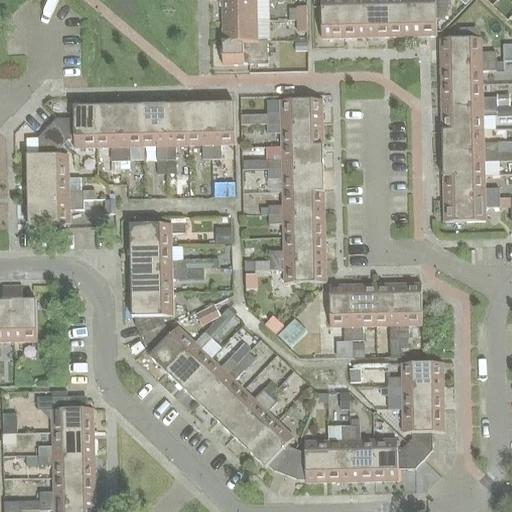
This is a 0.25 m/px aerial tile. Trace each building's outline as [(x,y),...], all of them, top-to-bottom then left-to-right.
[(320,0),(321,41),(345,40),(343,0),(320,0)] [(343,0),(345,40),(368,40),(366,0),(343,0)] [(366,0),(368,40),(390,39),(389,0),(366,0)] [(389,0),(390,39),(413,39),(412,0),(389,0)] [(412,0),(413,39),(436,38),(435,0),(412,0)] [(222,2),(222,5),(223,23),(257,23),(257,1),(222,2)] [(297,9),(297,22),(307,21),(306,9),(297,9)] [(307,21),(297,22),(298,34),(307,34),(307,21)] [(223,23),(223,42),(223,44),(223,45),(258,44),(258,43),(257,23),(223,23)] [(459,41),(477,41),(477,31),(459,31),(459,41)] [(481,55),(481,41),(477,41),(459,41),(440,41),(440,65),(496,64),(496,54),(481,55)] [(223,45),(223,44),(222,44),(223,68),(268,66),(267,43),(258,43),(258,44),(223,45)] [(307,44),(295,44),(295,52),(307,52),(307,51),(307,44)] [(496,73),(496,64),(440,65),(441,88),(482,87),(482,73),(496,73)] [(482,100),(482,87),(441,88),(441,110),(497,109),(497,100),(482,100)] [(509,100),(497,101),(497,109),(509,108),(509,100)] [(241,127),(266,126),(322,125),(321,102),(280,103),(281,117),(241,118),(241,127)] [(203,162),(212,162),(211,106),(188,107),(189,148),(202,147),(203,162)] [(235,147),(234,106),(211,106),(212,162),(221,161),(221,147),(235,147)] [(165,107),(142,108),(143,149),(157,148),(157,163),(166,163),(165,107)] [(188,107),(165,107),(166,163),(176,162),(175,148),(189,148),(188,107)] [(111,164),(120,164),(119,108),(97,109),(98,150),(111,149),(111,164)] [(130,149),(143,149),(142,108),(119,108),(120,164),(130,163),(130,149)] [(511,108),(497,109),(497,119),(511,118),(511,108)] [(52,125),(47,131),(64,146),(68,142),(74,142),(74,150),(98,150),(97,109),(73,109),(74,121),(56,121),(52,125)] [(497,119),(497,109),(441,110),(442,133),(483,132),(483,119),(497,119)] [(281,136),(281,149),(323,148),(322,125),(266,126),(267,136),(281,136)] [(64,146),(47,131),(38,140),(38,158),(27,158),(27,181),(68,180),(68,157),(60,157),(59,151),(64,146)] [(483,146),(483,132),(442,133),(442,156),(498,155),(498,145),(483,146)] [(267,162),(268,172),(323,171),(323,148),(281,149),(266,149),(266,162),(267,162)] [(511,154),(498,155),(498,164),(499,164),(511,163),(511,154)] [(498,164),(498,155),(442,156),(443,179),(484,178),(484,164),(498,164)] [(166,163),(157,163),(157,177),(167,176),(167,164),(166,163)] [(177,164),(167,164),(167,176),(177,176),(177,164)] [(282,181),(283,194),(324,193),(323,171),(268,172),(268,181),(282,181)] [(484,191),(484,178),(443,179),(443,201),(499,200),(499,191),(484,191)] [(68,180),(27,181),(28,204),(83,203),(83,194),(83,193),(69,194),(68,180)] [(235,185),(214,186),(214,200),(235,199),(235,185)] [(95,193),(83,194),(83,203),(95,203),(95,193)] [(268,208),(269,218),(324,216),(324,193),(283,194),(283,208),(268,208)] [(250,197),(250,207),(275,207),(275,196),(250,197)] [(499,210),(499,200),(443,201),(444,225),(485,224),(485,210),(499,210)] [(83,203),(28,204),(28,228),(70,226),(69,213),(84,212),(83,203)] [(114,203),(104,203),(105,218),(115,218),(114,203)] [(283,227),(283,240),(325,239),(324,216),(269,218),(269,227),(283,227)] [(130,227),(130,250),(171,250),(171,236),(186,236),(185,226),(130,227)] [(231,230),(214,230),(215,248),(231,247),(231,230)] [(269,254),(270,263),(325,262),(325,239),(283,240),(284,253),(269,254)] [(130,250),(131,273),(186,272),(211,271),(211,262),(172,263),(171,250),(130,250)] [(285,286),(326,285),(325,262),(270,263),(270,264),(270,273),(284,272),(285,286)] [(270,264),(253,264),(254,274),(270,274),(270,273),(270,264)] [(131,273),(131,296),(172,295),(172,282),(186,282),(186,272),(131,273)] [(204,272),(187,273),(187,282),(204,282),(204,272)] [(421,286),(398,287),(399,342),(408,342),(408,328),(421,327),(421,321),(421,292),(421,286)] [(375,287),(353,288),(354,343),(363,343),(363,329),(376,328),(375,287)] [(398,287),(375,287),(376,328),(389,328),(390,342),(399,342),(398,287)] [(22,288),(12,289),(14,344),(37,344),(36,303),(22,303),(22,288)] [(339,288),(329,288),(330,329),(344,329),(344,344),(354,343),(353,288),(339,288)] [(3,303),(0,303),(0,344),(14,344),(12,289),(3,289),(3,303)] [(135,327),(136,330),(140,339),(166,328),(164,324),(164,319),(173,318),(172,295),(131,296),(132,319),(135,319),(135,327)] [(214,308),(195,317),(201,328),(219,319),(214,308)] [(226,312),(221,317),(227,324),(233,318),(226,312)] [(273,319),(266,327),(276,336),(283,328),(273,319)] [(296,324),(280,340),(291,351),(307,335),(296,324)] [(213,326),(204,335),(211,341),(219,332),(213,326)] [(140,339),(145,351),(151,357),(149,359),(166,375),(194,345),(178,329),(171,336),(167,332),(166,328),(140,339)] [(204,335),(194,345),(166,375),(182,391),(211,361),(201,352),(211,342),(211,341),(204,335)] [(399,342),(390,342),(390,359),(400,359),(400,351),(399,351),(399,342)] [(408,342),(399,342),(399,351),(400,351),(409,351),(408,342)] [(353,345),(345,345),(345,360),(353,360),(353,345)] [(354,346),(354,360),(364,360),(364,346),(354,346)] [(248,355),(237,366),(244,373),(245,373),(256,362),(248,355)] [(220,370),(211,361),(182,391),(199,407),(237,366),(230,360),(220,370)] [(387,380),(387,389),(443,389),(443,365),(402,366),(402,380),(387,380)] [(244,373),(237,366),(199,407),(215,423),(244,392),(234,383),(244,373)] [(360,372),(349,372),(350,386),(360,386),(360,372)] [(254,402),(244,392),(215,423),(232,438),(270,398),(270,397),(277,389),(271,383),(254,402)] [(402,399),(402,412),(443,411),(443,389),(387,389),(387,391),(388,398),(388,399),(402,399)] [(271,399),(270,398),(232,438),(248,454),(277,424),(267,415),(277,404),(282,399),(276,393),(271,399)] [(349,395),(341,395),(341,411),(350,411),(349,395)] [(67,412),(67,401),(67,399),(37,400),(37,413),(52,412),(52,435),(93,434),(93,411),(67,412)] [(424,462),(432,454),(433,453),(432,435),(444,435),(443,411),(402,412),(403,435),(411,435),(411,441),(407,446),(424,462)] [(294,440),(277,424),(248,454),(265,470),(267,468),(273,473),(285,478),(295,452),(291,450),(287,447),(294,440)] [(352,429),(350,429),(352,484),(374,484),(373,443),(360,443),(360,428),(352,429)] [(341,443),(328,444),(329,485),(352,484),(350,429),(341,429),(341,443)] [(93,434),(52,435),(53,449),(38,449),(38,458),(94,457),(93,434)] [(15,441),(15,437),(9,437),(3,437),(3,447),(10,446),(16,446),(15,441)] [(415,471),(416,470),(424,462),(407,446),(403,450),(397,450),(397,442),(373,443),(374,484),(398,483),(397,472),(415,471)] [(285,478),(297,482),(298,482),(306,482),(306,485),(329,485),(328,444),(305,444),(305,453),(300,453),(295,452),(285,478)] [(53,467),(53,481),(94,480),(94,457),(38,458),(26,458),(26,468),(53,467)] [(40,504),(95,503),(94,480),(53,481),(54,494),(39,494),(40,504)] [(95,511),(95,503),(40,504),(39,511),(95,511)]
